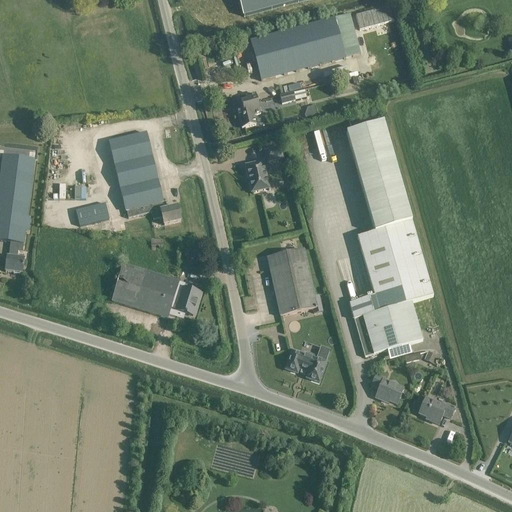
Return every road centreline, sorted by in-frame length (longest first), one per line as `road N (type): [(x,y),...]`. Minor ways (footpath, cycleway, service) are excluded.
road 1 (unclassified): [(241,388),(243,343),(162,0)]
road 2 (unclassified): [(511,499),(241,388)]
road 3 (unknown): [(364,435),(358,352),(332,253),(338,166)]
road 4 (unclassified): [(241,388),(0,314)]
road 5 (unknown): [(61,184),(103,164),(101,142),(110,131),(143,126),(155,133),(168,163),(203,163)]
